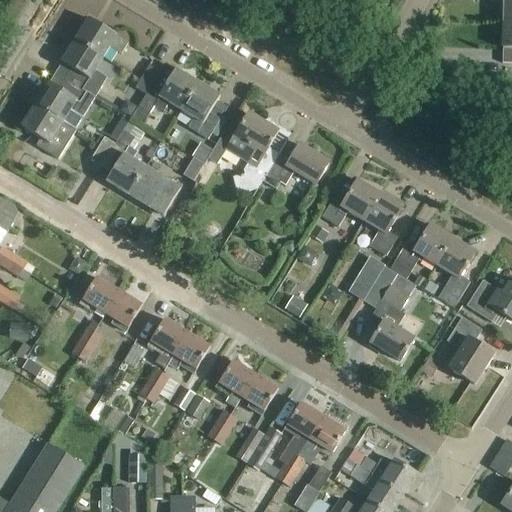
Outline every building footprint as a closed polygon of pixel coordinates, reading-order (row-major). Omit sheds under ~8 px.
[(75,43),(103,60),(110,49),(121,57),(128,45),(89,20),(75,43)] [(511,50),(511,65),(511,25),(504,25),(503,50),(511,50)] [(95,72),(103,60),(75,43),(61,65),(70,71),(64,80),(95,100),(107,80),(95,72)] [(145,97),(160,74),(149,67),(135,90),(145,97)] [(180,113),(198,85),(175,72),(170,80),(160,74),(145,97),(137,110),(149,117),(154,109),(163,114),(168,105),(180,113)] [(82,120),(95,100),(64,80),(57,91),(48,86),(35,107),(62,124),(70,112),(82,120)] [(198,85),(180,113),(194,121),(189,130),(208,141),(225,114),(214,107),(220,99),(198,85)] [(123,106),(119,113),(130,120),(136,109),(129,105),(123,106)] [(75,133),(62,124),(35,107),(21,129),(41,141),(36,147),(57,161),(75,133)] [(268,174),(278,157),(268,150),(277,134),(272,131),(270,121),(260,124),(247,116),(229,146),(220,141),(208,161),(217,166),(226,152),(248,165),(243,173),(244,177),(233,180),(237,197),(255,193),(258,188),(259,189),(262,184),(268,174)] [(95,126),(89,139),(106,147),(112,134),(95,126)] [(128,198),(145,170),(133,162),(138,152),(129,148),(134,138),(123,132),(115,145),(101,169),(111,175),(106,184),(128,198)] [(268,174),(262,184),(277,192),(281,185),(285,187),(293,174),(315,187),(329,165),(298,147),(289,163),(278,157),(268,174)] [(193,183),(203,166),(193,160),(183,177),(193,183)] [(145,170),(128,198),(163,219),(182,188),(168,179),(166,183),(145,170)] [(132,233),(142,220),(130,212),(134,206),(91,175),(78,194),(132,233)] [(363,223),(381,194),(370,187),(369,189),(357,182),(343,206),(333,200),(321,219),(338,229),(347,214),(363,223)] [(381,194),(363,223),(378,232),(369,248),(385,258),(396,239),(388,234),(403,209),(391,202),(392,201),(381,194)] [(0,251),(2,249),(0,247),(0,246),(6,237),(16,221),(0,211),(0,251)] [(436,268),(454,238),(443,231),(442,233),(431,226),(416,251),(406,245),(392,269),(407,279),(420,258),(436,268)] [(318,228),(313,237),(319,241),(325,232),(318,228)] [(454,238),(436,268),(452,277),(442,293),(444,294),(441,299),(454,306),(456,301),(458,302),(469,284),(461,279),(476,254),(465,247),(466,245),(454,238)] [(286,244),(282,250),(291,255),(297,246),(291,242),(286,244)] [(0,251),(0,267),(6,271),(15,257),(2,249),(0,251)] [(6,271),(18,278),(26,265),(15,257),(6,271)] [(371,259),(360,277),(373,285),(384,267),(371,259)] [(76,261),(69,272),(79,278),(86,266),(76,261)] [(385,269),(364,304),(376,311),(382,302),(390,288),(397,276),(385,269)] [(428,281),(421,277),(416,285),(424,289),(428,281)] [(314,335),(340,287),(328,280),(302,329),(314,335)] [(511,322),(511,280),(503,295),(484,283),(468,309),(492,325),(499,314),(511,322)] [(105,316),(119,294),(96,281),(80,307),(94,315),(97,311),(105,316)] [(401,313),(409,299),(390,288),(382,302),(401,313)] [(141,308),(119,294),(105,316),(114,322),(112,326),(125,334),(141,308)] [(300,319),(307,308),(291,299),(285,310),(300,319)] [(401,364),(414,342),(391,328),(400,314),(382,302),(376,311),(369,323),(380,330),(371,346),(401,364)] [(474,386),(493,356),(474,344),(481,333),(461,320),(447,343),(461,352),(449,370),(474,386)] [(174,358),(187,336),(164,322),(148,349),(161,357),(164,352),(174,358)] [(29,339),(29,325),(8,325),(8,339),(29,339)] [(76,359),(93,332),(86,328),(69,354),(76,359)] [(100,337),(95,333),(93,332),(76,359),(74,363),(81,367),(84,363),(100,338),(100,337)] [(187,336),(174,358),(183,364),(180,368),(194,376),(210,350),(187,336)] [(20,354),(13,364),(22,370),(29,360),(20,354)] [(430,359),(421,373),(430,379),(439,365),(430,359)] [(242,400),(255,378),(232,364),(216,390),(230,399),(233,394),(242,400)] [(88,403),(102,418),(139,385),(124,370),(88,403)] [(146,401),(163,375),(156,371),(139,397),(146,401)] [(163,375),(146,401),(153,406),(170,380),(163,375)] [(255,378),(242,400),(251,405),(248,410),(262,418),(278,392),(255,378)] [(187,415),(198,397),(186,390),(175,407),(187,415)] [(195,434),(212,406),(199,397),(182,425),(195,434)] [(299,459),(323,420),(301,406),(285,432),(295,438),(280,462),(286,466),(292,456),(299,459)] [(134,419),(114,408),(104,424),(124,436),(134,419)] [(212,442),(228,415),(221,411),(205,437),(212,442)] [(228,415),(212,442),(219,446),(235,420),(228,415)] [(285,469),(298,477),(306,464),(311,467),(319,453),(331,460),(347,434),(323,420),(299,459),(292,456),(286,466),(285,469)] [(247,465),(265,437),(255,430),(237,459),(247,465)] [(259,474),(282,437),(271,430),(248,466),(259,474)] [(146,431),(141,439),(151,445),(156,437),(146,431)] [(81,435),(74,447),(90,457),(97,445),(81,435)] [(511,446),(507,443),(498,457),(511,466),(511,465),(511,446)] [(112,465),(112,451),(112,446),(109,446),(102,464),(112,465)] [(0,511),(57,511),(84,470),(48,447),(11,506),(0,499),(0,511)] [(356,452),(349,462),(358,468),(358,467),(364,457),(356,452)] [(126,484),(146,484),(146,455),(126,455),(126,484)] [(358,467),(358,468),(381,483),(404,497),(416,477),(394,463),(391,467),(382,461),(378,466),(364,457),(358,467)] [(160,500),(161,463),(147,462),(146,500),(160,500)] [(374,493),(368,503),(383,511),(394,511),(404,497),(381,483),(358,468),(349,462),(343,472),(374,493)] [(290,490),(298,477),(285,469),(277,482),(290,490)] [(317,500),(332,476),(321,469),(306,493),(317,500)] [(112,511),(113,490),(101,490),(101,511),(112,511)] [(113,490),(112,511),(127,511),(128,490),(113,490)] [(511,511),(511,491),(501,508),(508,511),(511,511)] [(182,500),(181,511),(192,511),(193,499),(182,500)] [(181,511),(182,500),(168,500),(168,511),(181,511)] [(341,500),(335,510),(337,511),(352,511),(355,508),(341,500)] [(309,511),(325,511),(327,510),(315,503),(309,511)] [(383,511),(368,503),(362,511),(383,511)]
